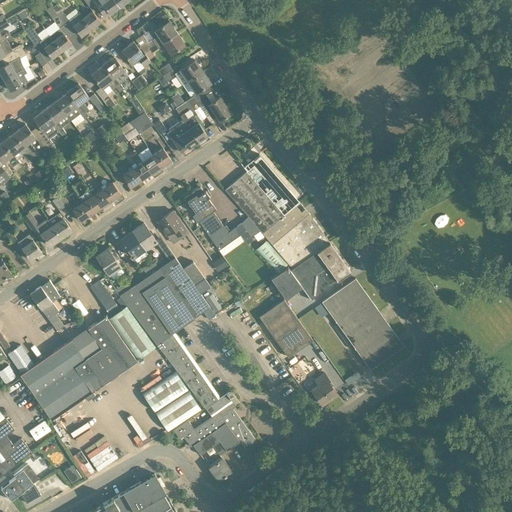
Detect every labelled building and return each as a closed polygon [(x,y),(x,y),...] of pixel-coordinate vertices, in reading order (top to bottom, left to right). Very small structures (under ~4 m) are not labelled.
[(113,0),(91,0),(93,3),(96,0),(98,0),(110,14),(119,7),(113,0)] [(51,8),(57,15),(64,25),(69,21),(65,16),(62,12),(56,5),(54,7),(51,8)] [(45,10),(52,19),(54,22),(59,28),(64,25),(57,15),(51,8),(50,7),(45,10)] [(75,9),(65,16),(69,21),(81,36),(90,29),(82,18),(75,9)] [(24,10),(18,13),(22,19),(28,16),(24,10)] [(92,11),(82,18),(90,29),(100,22),(92,11)] [(163,22),(159,15),(151,20),(156,27),(163,22)] [(19,23),(14,16),(9,19),(13,26),(19,23)] [(135,40),(145,54),(150,50),(148,48),(155,44),(157,48),(164,45),(162,42),(177,33),(169,21),(154,31),(159,38),(154,42),(152,40),(148,43),(143,35),(135,40)] [(49,36),(44,29),(37,34),(30,25),(24,30),(28,37),(35,47),(38,52),(43,48),(52,59),(61,51),(49,36)] [(148,25),(142,29),(147,38),(153,34),(148,25)] [(0,43),(6,40),(11,37),(8,32),(1,36),(0,34),(0,30),(1,30),(0,27),(0,43)] [(71,44),(59,28),(49,36),(61,51),(71,44)] [(185,45),(177,33),(162,42),(164,45),(170,55),(185,45)] [(0,57),(7,53),(9,58),(23,50),(19,44),(11,49),(6,40),(0,43),(0,57)] [(132,64),(138,72),(142,68),(148,64),(148,63),(150,61),(145,54),(143,55),(133,41),(121,50),(132,64)] [(36,49),(33,44),(28,47),(31,53),(36,49)] [(148,48),(150,50),(151,52),(157,48),(155,44),(148,48)] [(0,68),(0,73),(4,80),(24,69),(21,63),(20,58),(25,55),(23,50),(9,58),(12,62),(0,68)] [(39,52),(34,56),(42,66),(47,62),(39,52)] [(114,56),(102,65),(113,79),(115,78),(117,81),(127,74),(124,71),(124,70),(114,56)] [(162,85),(166,82),(176,75),(182,85),(187,82),(203,72),(195,60),(179,70),(175,73),(172,69),(162,76),(158,79),(162,85)] [(172,69),(168,64),(157,71),(161,76),(162,76),(172,69)] [(107,94),(116,87),(115,86),(119,83),(117,81),(115,78),(113,79),(102,65),(91,74),(101,87),(95,91),(97,93),(103,89),(107,94)] [(24,69),(4,80),(10,91),(21,84),(27,81),(23,75),(26,73),(24,69)] [(45,74),(42,69),(37,72),(41,78),(45,74)] [(195,93),(193,95),(193,96),(197,101),(199,99),(207,94),(203,88),(210,83),(203,72),(187,82),(195,93)] [(148,84),(141,74),(140,75),(136,78),(144,88),(148,84)] [(144,88),(136,78),(131,82),(138,92),(144,88)] [(124,89),(119,83),(115,86),(116,87),(120,92),(124,89)] [(93,104),(90,99),(95,96),(94,94),(88,97),(78,84),(67,92),(77,106),(79,105),(83,110),(80,113),(80,114),(84,119),(88,116),(85,113),(88,110),(82,102),(88,98),(93,104)] [(97,93),(104,102),(109,109),(115,104),(110,98),(107,94),(103,89),(97,93)] [(207,94),(199,99),(203,104),(212,117),(216,115),(220,121),(221,120),(223,123),(222,124),(223,124),(228,121),(225,117),(231,113),(219,97),(215,99),(210,91),(207,94)] [(67,92),(56,101),(71,120),(80,114),(80,113),(83,110),(79,105),(77,106),(67,92)] [(105,109),(95,96),(90,99),(93,104),(100,113),(105,109)] [(193,96),(181,104),(176,107),(175,108),(182,119),(198,142),(207,135),(198,123),(192,115),(187,118),(186,116),(193,111),(203,104),(199,99),(197,101),(193,96)] [(181,104),(177,97),(172,101),(176,107),(181,104)] [(57,122),(61,127),(61,128),(71,120),(56,101),(44,109),(55,123),(57,122)] [(33,118),(47,137),(49,139),(59,132),(57,130),(61,127),(57,122),(55,123),(44,109),(33,118)] [(144,112),(136,117),(145,130),(153,125),(152,124),(144,112)] [(139,134),(145,130),(136,117),(130,121),(133,125),(139,134)] [(188,148),(198,142),(182,119),(168,129),(169,131),(167,132),(179,152),(187,147),(188,148)] [(167,130),(159,120),(152,124),(153,125),(160,135),(167,130)] [(25,124),(14,132),(24,146),(26,145),(31,150),(26,154),(31,160),(38,154),(29,143),(35,138),(25,124)] [(61,127),(57,130),(59,132),(62,136),(66,133),(61,128),(61,127)] [(96,138),(91,131),(84,136),(89,143),(96,138)] [(22,156),(23,156),(26,154),(31,150),(26,145),(24,146),(14,132),(3,141),(13,155),(16,160),(22,156)] [(126,139),(122,132),(115,137),(119,143),(126,139)] [(49,139),(47,137),(43,140),(50,149),(54,146),(49,139)] [(50,149),(43,140),(39,143),(46,152),(50,149)] [(3,141),(0,142),(0,161),(2,164),(4,162),(13,155),(3,141)] [(162,147),(152,154),(161,167),(171,160),(162,147)] [(152,154),(142,161),(151,173),(161,167),(152,154)] [(259,231),(272,245),(309,213),(305,209),(301,213),(295,206),(299,202),(275,174),(258,154),(253,159),(253,160),(244,167),(242,165),(242,166),(246,171),(224,190),(238,206),(247,216),(259,231)] [(2,164),(0,161),(0,173),(4,170),(8,167),(4,162),(2,164)] [(142,161),(132,168),(141,180),(151,173),(142,161)] [(73,173),(68,166),(61,170),(66,178),(73,173)] [(13,173),(8,167),(4,170),(9,176),(13,173)] [(141,180),(132,168),(122,175),(131,187),(141,180)] [(45,175),(40,169),(34,174),(39,180),(45,175)] [(34,184),(30,178),(23,182),(27,188),(34,184)] [(112,182),(102,189),(111,201),(121,194),(112,182)] [(198,213),(202,220),(213,212),(216,210),(208,198),(209,197),(206,191),(204,192),(200,187),(183,198),(183,199),(185,198),(196,214),(198,213)] [(102,189),(93,195),(101,208),(111,201),(102,189)] [(9,197),(5,191),(0,194),(4,200),(9,197)] [(60,192),(56,195),(57,196),(64,206),(68,203),(60,192)] [(93,195),(92,196),(83,202),(91,214),(101,208),(93,195)] [(64,207),(64,206),(57,196),(51,200),(59,210),(64,207)] [(91,214),(83,202),(82,203),(80,200),(76,203),(77,206),(72,209),(80,221),(91,214)] [(305,209),(299,202),(295,206),(301,213),(305,209)] [(186,231),(178,219),(172,211),(162,218),(166,223),(161,226),(166,234),(165,235),(166,236),(173,232),(177,237),(186,231)] [(28,212),(22,216),(32,230),(36,227),(41,233),(40,234),(49,246),(60,238),(47,220),(46,219),(38,225),(28,212)] [(213,212),(202,220),(199,222),(219,250),(240,235),(235,228),(227,233),(219,220),(213,212)] [(58,213),(47,220),(60,238),(71,230),(63,218),(62,218),(58,213)] [(292,269),(329,242),(309,213),(272,245),(280,255),(289,265),(292,269)] [(251,237),(259,231),(247,216),(241,223),(251,237)] [(0,226),(3,231),(8,228),(11,226),(5,217),(0,220),(0,226)] [(143,223),(132,230),(145,249),(156,241),(143,223)] [(18,240),(10,230),(5,234),(12,244),(18,240)] [(145,249),(132,230),(120,239),(134,257),(145,249)] [(21,248),(30,260),(41,252),(33,240),(29,234),(26,236),(18,242),(22,247),(21,248)] [(276,274),(287,264),(266,240),(254,250),(276,274)] [(350,272),(329,242),(292,269),(289,265),(277,274),(271,278),(285,299),(288,297),(302,287),(306,293),(311,300),(350,272)] [(167,246),(161,250),(169,261),(174,258),(175,257),(167,246)] [(96,256),(109,275),(120,267),(107,248),(96,256)] [(228,265),(222,256),(212,262),(218,272),(228,265)] [(191,447),(193,445),(227,422),(239,441),(244,447),(255,439),(234,408),(240,404),(231,390),(228,390),(227,391),(227,393),(218,398),(172,334),(203,312),(209,320),(215,315),(194,285),(182,268),(174,258),(169,261),(158,269),(147,276),(130,288),(119,296),(205,408),(206,408),(212,416),(194,429),(187,419),(173,430),(180,439),(183,437),(191,447)] [(192,261),(182,268),(194,285),(204,278),(192,261)] [(0,264),(0,281),(11,274),(3,262),(0,264)] [(143,270),(147,276),(158,269),(154,263),(143,270)] [(328,312),(370,370),(404,346),(355,278),(322,302),(328,312)] [(49,280),(30,294),(41,310),(57,331),(64,325),(55,314),(59,311),(52,301),(60,296),(49,280)] [(115,290),(119,296),(130,288),(126,282),(115,290)] [(222,308),(212,294),(205,299),(215,313),(222,308)] [(111,316),(120,310),(110,295),(100,302),(111,317),(111,316)] [(312,339),(283,299),(259,317),(288,357),(312,339)] [(322,302),(315,307),(322,316),(328,312),(322,302)] [(108,318),(137,359),(155,346),(125,306),(108,318)] [(137,361),(111,324),(106,315),(73,338),(72,338),(69,340),(69,341),(34,365),(21,373),(20,375),(51,419),(92,391),(137,361)] [(0,331),(0,341),(5,350),(10,346),(0,331)] [(21,343),(8,352),(21,370),(34,362),(21,343)] [(188,389),(175,371),(142,393),(155,412),(188,389)] [(311,390),(322,405),(337,394),(329,383),(330,382),(324,372),(314,379),(318,385),(311,390)] [(345,378),(348,382),(361,376),(359,372),(345,378)] [(167,431),(201,409),(188,390),(155,412),(167,431)] [(134,437),(140,446),(149,440),(146,434),(151,430),(137,410),(128,416),(140,433),(134,437)] [(0,422),(0,475),(31,451),(21,438),(13,444),(6,435),(14,429),(5,418),(0,422)] [(29,431),(36,440),(50,430),(43,421),(29,431)] [(200,455),(213,446),(220,441),(226,450),(239,441),(227,422),(193,445),(200,455)] [(86,451),(99,470),(119,456),(107,437),(86,451)] [(219,455),(226,450),(220,441),(213,446),(219,455)] [(231,471),(222,458),(209,468),(218,480),(224,476),(224,477),(226,475),(231,471)] [(40,495),(33,483),(22,469),(13,476),(14,477),(1,488),(10,500),(20,493),(26,503),(40,495)] [(68,477),(73,484),(83,478),(78,471),(68,477)] [(109,511),(176,511),(155,474),(150,476),(147,472),(147,473),(144,475),(146,479),(104,502),(109,511)] [(109,511),(104,502),(87,511),(109,511)]
